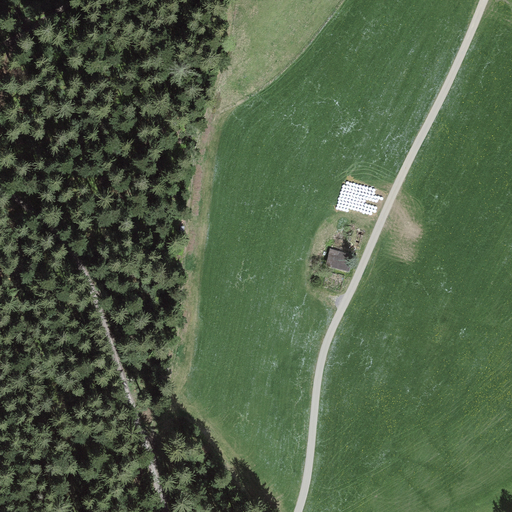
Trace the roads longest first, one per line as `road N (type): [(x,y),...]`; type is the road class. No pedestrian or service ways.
road 1 (track): [(298,511),(328,337),(490,0)]
road 2 (track): [(0,196),(68,260),(100,312),(142,437)]
